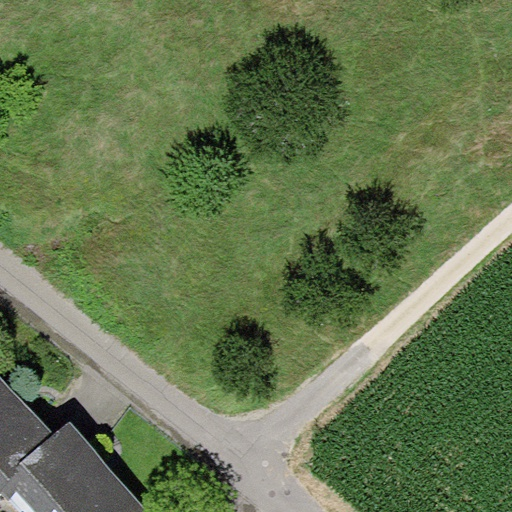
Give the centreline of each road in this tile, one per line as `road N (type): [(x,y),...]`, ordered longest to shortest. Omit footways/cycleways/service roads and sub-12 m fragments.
road 1 (track): [(511,222),(245,459)]
road 2 (residential): [(0,269),(245,459)]
